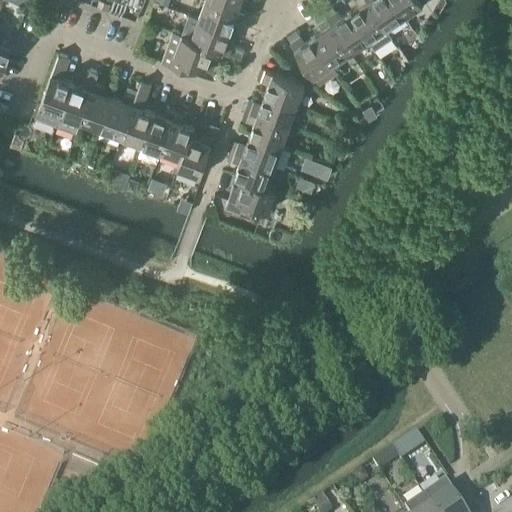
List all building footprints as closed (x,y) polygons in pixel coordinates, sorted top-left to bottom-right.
[(111,4),(100,0),(98,0),(96,7),(109,11),(111,4)] [(245,10),(216,0),(204,0),(199,15),(192,13),(191,15),(198,18),(198,16),(230,28),(233,18),(241,21),(245,10)] [(216,0),(245,10),(247,5),(248,0),(216,0)] [(386,26),(369,0),(360,0),(362,2),(350,10),(368,38),(375,48),(393,36),(386,26)] [(369,0),(386,26),(403,15),(404,14),(394,0),(369,0)] [(394,0),(404,14),(405,14),(423,2),(421,0),(394,0)] [(368,38),(350,10),(341,17),(337,10),(328,16),(350,51),(368,38)] [(198,18),(191,36),(191,37),(213,44),(213,46),(229,52),(233,41),(226,39),(230,28),(198,16),(198,18)] [(314,34),(334,62),(350,51),(328,16),(322,20),(326,26),(314,34)] [(0,68),(13,34),(0,28),(0,68)] [(191,36),(182,32),(173,29),(161,61),(195,73),(199,64),(213,69),(217,59),(209,56),(213,46),(213,44),(191,37),(191,36)] [(339,71),(314,34),(305,41),(300,34),(290,40),(319,84),(339,71)] [(53,64),(35,115),(56,123),(60,111),(72,80),(61,76),(69,55),(58,51),(53,64)] [(80,118),(94,79),(98,70),(89,67),(83,84),(72,80),(60,111),(56,123),(76,130),(80,118)] [(268,82),(264,93),(296,104),(297,103),(304,83),(265,69),(261,79),(268,82)] [(94,79),(80,118),(100,126),(97,133),(100,134),(102,127),(101,126),(113,95),(102,91),(105,83),(94,79)] [(135,95),(135,94),(121,133),(140,141),(138,148),(140,149),(143,142),(142,141),(153,110),(143,106),(151,82),(141,79),(137,89),(135,95)] [(123,99),(113,95),(101,126),(102,127),(121,133),(135,94),(135,95),(137,89),(128,85),(123,99)] [(250,110),(289,125),(296,106),(302,108),(303,105),(297,103),(296,104),(264,93),(261,103),(253,100),(250,110)] [(161,149),(176,110),(171,108),(168,115),(153,110),(142,141),(143,142),(161,149)] [(176,110),(161,149),(181,156),(189,135),(191,135),(194,126),(183,121),(186,113),(176,110)] [(289,125),(250,110),(247,116),(255,119),(250,133),(281,145),(282,144),(289,125)] [(210,122),(206,132),(215,135),(216,135),(219,126),(210,122)] [(181,156),(176,172),(178,173),(180,166),(200,174),(215,135),(206,132),(204,131),(201,139),(191,135),(189,135),(181,156)] [(235,151),(274,165),(281,146),(287,149),(288,146),(282,144),(281,145),(250,133),(246,144),(239,141),(235,151)] [(274,165),(235,151),(233,157),(240,159),(234,174),(244,178),(267,185),(267,184),(274,165)] [(127,175),(123,186),(134,190),(138,179),(127,175)] [(267,185),(244,178),(241,186),(233,184),(229,195),(230,195),(226,206),(241,212),(245,201),(268,209),(275,190),(282,192),(283,190),(267,184),(267,185)] [(380,457),(371,463),(378,473),(387,466),(380,457)] [(361,471),(351,477),(358,487),(367,481),(361,471)] [(425,500),(432,511),(463,511),(443,482),(438,485),(441,489),(425,500)] [(321,497),(312,503),(317,511),(324,511),(329,509),(321,497)] [(402,509),(403,511),(432,511),(425,500),(408,511),(405,507),(402,509)]
